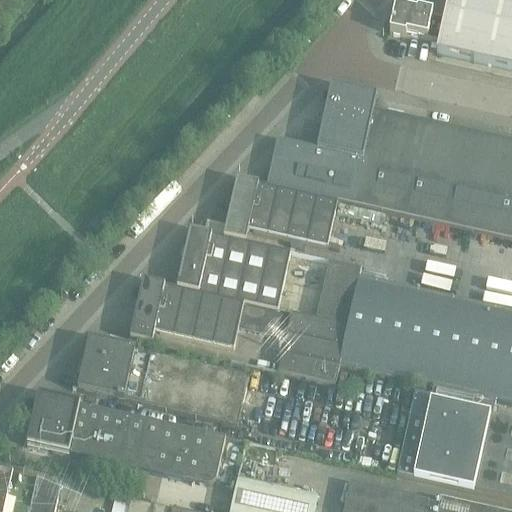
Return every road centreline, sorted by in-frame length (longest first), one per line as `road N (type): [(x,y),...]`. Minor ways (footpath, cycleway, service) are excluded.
road 1 (unclassified): [(0,404),(337,42)]
road 2 (unclassified): [(511,102),(372,70),(337,42)]
road 3 (residential): [(79,101),(167,0)]
